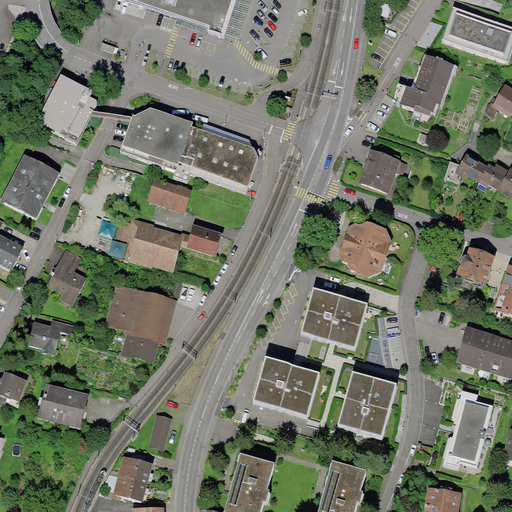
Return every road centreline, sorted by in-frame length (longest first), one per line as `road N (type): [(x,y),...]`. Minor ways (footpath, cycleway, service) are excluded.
road 1 (secondary): [(310,183),(209,397),(184,511)]
road 2 (residential): [(276,126),(269,180),(205,309),(107,427)]
road 3 (residential): [(431,225),(405,307),(418,396),(413,437),(383,511)]
road 4 (residential): [(0,333),(129,78)]
road 5 (residential): [(327,143),(378,95),(435,0)]
road 6 (residential): [(276,126),(129,78)]
road 7 (secondary): [(353,0),(327,143)]
road 8 (residential): [(129,78),(84,62),(42,31),(34,0)]
road 9 (residential): [(310,183),(431,225)]
